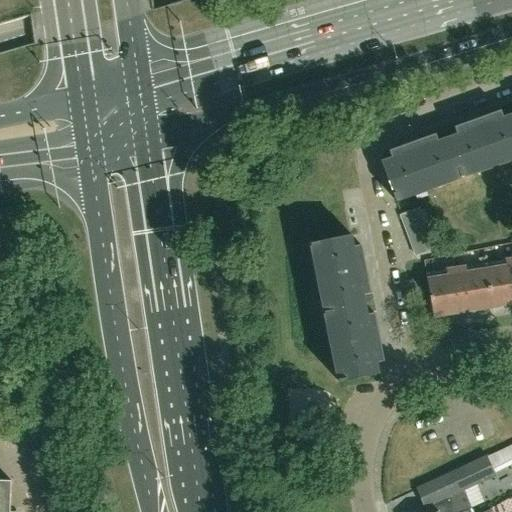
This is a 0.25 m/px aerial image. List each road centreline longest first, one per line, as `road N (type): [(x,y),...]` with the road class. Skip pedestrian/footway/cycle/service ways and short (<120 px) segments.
road 1 (residential): [(511,77),(362,132),(418,369)]
road 2 (primary): [(146,141),(511,31)]
road 3 (primary): [(199,511),(146,141)]
road 4 (primary): [(87,155),(124,411),(152,511)]
road 5 (primary): [(456,0),(138,92)]
road 6 (residential): [(418,369),(385,395),(367,428),(363,511)]
